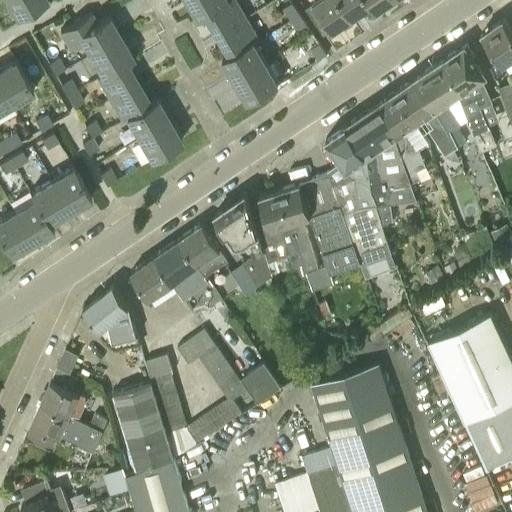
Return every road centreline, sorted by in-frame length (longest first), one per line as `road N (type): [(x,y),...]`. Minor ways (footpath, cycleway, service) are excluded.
road 1 (residential): [(63,274),(470,0)]
road 2 (residential): [(0,418),(63,274)]
